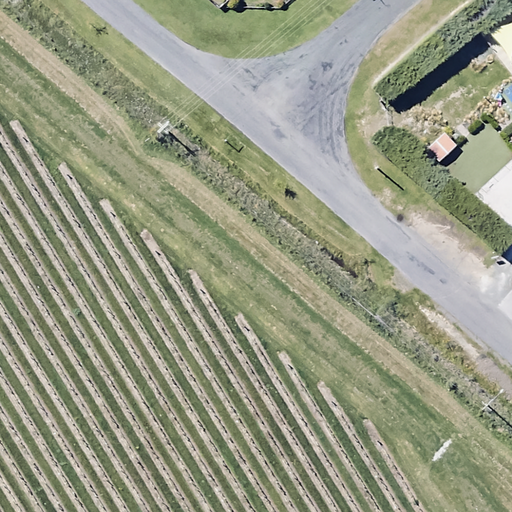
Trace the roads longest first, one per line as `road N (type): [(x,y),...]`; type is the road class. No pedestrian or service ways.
road 1 (residential): [(247,113),(511,348)]
road 2 (residential): [(104,0),(247,113)]
road 3 (residential): [(387,0),(247,113)]
